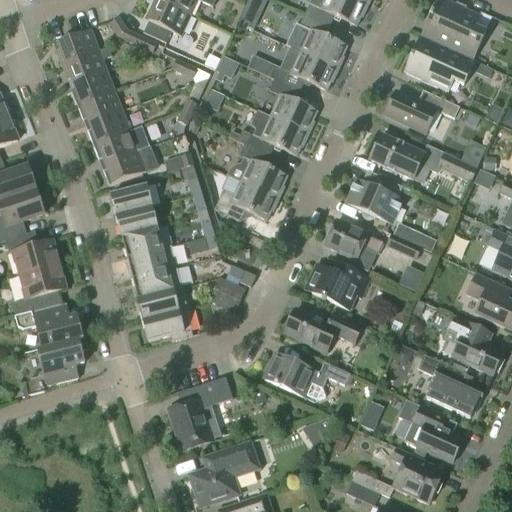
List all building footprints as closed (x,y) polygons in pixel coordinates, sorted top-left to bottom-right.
[(215,0),(158,0),(157,2),(190,17),(197,2),(212,9),(215,0)] [(250,0),(248,5),(261,11),(265,0),(250,0)] [(361,19),(367,7),(351,0),(311,0),(303,17),(329,29),(334,18),(355,28),(360,18),(361,19)] [(478,19),(438,0),(432,15),(430,14),(428,19),(430,19),(426,26),(437,31),(432,43),(472,62),(484,34),(473,29),(478,19)] [(180,39),(190,17),(157,2),(155,8),(151,6),(144,22),(147,24),(142,35),(165,46),(170,34),(180,39)] [(303,17),(300,25),(295,23),(285,46),(290,48),(289,50),(337,72),(343,60),(341,60),(346,50),(324,39),(329,29),(303,17)] [(60,68),(98,53),(90,32),(56,45),(59,51),(55,53),(60,68)] [(134,36),(130,45),(141,50),(145,41),(134,36)] [(152,55),(156,46),(145,41),(141,50),(152,55)] [(463,88),(474,64),(426,42),(421,53),(414,50),(409,61),(410,61),(404,74),(430,86),(447,94),(452,83),(463,88)] [(332,84),(337,72),(289,50),(279,71),(271,68),(266,79),(273,82),(299,94),(304,83),(326,93),(330,83),(332,84)] [(70,81),(72,86),(106,73),(98,53),(60,68),(66,82),(70,81)] [(171,71),(182,76),(186,67),(175,62),(171,71)] [(477,66),(473,74),(488,81),(492,72),(477,66)] [(186,67),(182,76),(193,81),(197,72),(186,67)] [(114,93),(106,73),(72,86),(74,91),(70,93),(76,108),(114,93)] [(278,98),(269,119),(307,137),(313,125),(311,125),(316,115),(294,105),(299,94),(273,82),(268,93),(278,98)] [(86,121),(88,126),(121,113),(114,93),(76,108),(82,123),(86,121)] [(435,113),(453,121),(458,110),(426,95),(422,93),(417,104),(395,94),(384,118),(425,136),(435,113)] [(187,102),(182,113),(190,117),(195,106),(187,102)] [(129,133),(121,113),(88,126),(90,131),(86,133),(92,148),(129,133)] [(185,128),(190,117),(182,113),(177,124),(185,128)] [(302,149),(307,137),(269,119),(256,114),(250,127),(255,132),(252,138),(241,133),(236,144),(243,147),(269,159),(274,148),(296,158),(300,148),(302,149)] [(480,121),(469,116),(465,123),(477,128),(480,121)] [(0,149),(17,143),(7,120),(0,122),(0,149)] [(195,125),(191,135),(195,137),(199,127),(195,125)] [(104,166),(137,153),(149,149),(141,128),(129,133),(92,148),(98,163),(102,161),(104,166)] [(417,154),(381,137),(369,163),(379,167),(382,169),(381,171),(396,177),(396,176),(412,183),(423,157),(417,154)] [(226,179),(239,185),(277,202),(283,190),(281,190),(286,180),(264,170),(269,159),(243,147),(238,158),(243,160),(240,166),(236,167),(229,171),(226,179)] [(145,174),(137,153),(104,166),(106,172),(102,173),(108,189),(118,185),(145,174)] [(180,159),(183,170),(192,168),(189,156),(180,159)] [(474,170),(463,165),(444,156),(438,170),(470,185),(472,182),(477,171),(474,170)] [(463,165),(474,170),(478,163),(466,157),(463,165)] [(167,175),(183,170),(180,159),(163,164),(167,175)] [(484,160),(483,173),(493,174),(494,161),(484,160)] [(1,178),(0,176),(0,204),(35,193),(27,169),(1,178)] [(184,183),(196,180),(192,169),(181,172),(184,183)] [(363,185),(362,184),(358,184),(356,186),(347,205),(362,212),(361,214),(374,220),(375,218),(386,223),(390,225),(398,207),(394,206),(396,200),(394,199),(399,188),(374,177),(368,174),(363,185)] [(189,186),(192,198),(201,196),(197,184),(189,186)] [(499,196),(511,202),(500,227),(511,232),(511,186),(505,184),(499,196)] [(272,214),(277,202),(239,185),(234,197),(223,192),(214,212),(239,224),(244,213),(266,223),(270,213),(272,214)] [(110,196),(115,218),(150,209),(145,187),(120,194),(110,196)] [(0,244),(5,243),(21,238),(17,225),(43,216),(35,193),(0,204),(0,216),(1,220),(0,220),(0,244)] [(204,208),(201,196),(192,198),(196,211),(204,208)] [(156,230),(150,209),(115,218),(121,239),(156,230)] [(336,223),(330,235),(328,233),(322,245),(325,246),(324,248),(355,263),(361,249),(377,257),(383,245),(377,242),(336,223)] [(204,238),(205,240),(213,237),(210,225),(201,228),(204,238)] [(121,239),(126,260),(161,251),(156,230),(121,239)] [(511,240),(495,232),(486,251),(499,256),(492,272),(505,278),(511,281),(511,240)] [(407,245),(420,251),(430,256),(435,245),(411,234),(407,245)] [(12,255),(19,278),(58,268),(51,243),(33,249),(29,235),(21,238),(5,243),(9,256),(12,255)] [(217,249),(213,237),(205,240),(209,252),(217,249)] [(415,262),(420,251),(391,237),(386,248),(415,262)] [(205,240),(195,243),(199,255),(209,252),(205,240)] [(131,280),(176,269),(173,255),(171,248),(161,251),(126,260),(131,280)] [(65,292),(58,268),(19,278),(25,302),(14,305),(17,318),(42,312),(38,299),(65,292)] [(243,274),(231,268),(228,276),(239,282),(243,274)] [(328,273),(315,268),(304,292),(312,296),(349,313),(355,299),(360,301),(369,280),(350,272),(342,268),(337,278),(329,282),(328,273)] [(131,280),(137,301),(182,290),(176,269),(131,280)] [(408,269),(399,287),(415,295),(424,276),(408,269)] [(255,279),(244,274),(239,285),(250,290),(255,279)] [(511,305),(507,303),(511,293),(500,287),(475,276),(465,298),(480,304),(474,317),(486,323),(510,334),(511,330),(511,305)] [(219,280),(214,292),(239,303),(245,292),(236,288),(219,280)] [(187,310),(182,290),(137,301),(142,322),(185,311),(187,310)] [(234,315),(239,303),(214,292),(209,303),(210,304),(234,315)] [(431,309),(417,303),(412,314),(426,320),(431,309)] [(35,329),(41,351),(82,341),(76,318),(68,320),(65,306),(14,319),(17,329),(23,332),(35,329)] [(192,339),(185,311),(142,322),(148,344),(169,339),(171,344),(192,339)] [(295,312),(284,336),(325,355),(333,337),(353,346),(360,330),(332,317),(327,327),(295,312)] [(502,355),(487,349),(492,337),(482,332),(454,319),(444,340),(458,346),(451,360),(491,378),(493,375),(495,374),(498,375),(504,362),(501,361),(500,359),(502,355)] [(82,342),(82,341),(41,351),(37,352),(42,374),(38,375),(35,380),(29,382),(25,388),(27,398),(44,394),(43,390),(77,382),(73,368),(83,366),(78,343),(82,342)] [(412,354),(398,348),(391,362),(405,369),(412,354)] [(325,399),(322,391),(327,380),(344,388),(345,385),(349,377),(323,365),(318,376),(275,356),(263,381),(277,388),(315,405),(317,402),(325,399)] [(460,388),(465,377),(433,362),(424,358),(417,372),(433,379),(426,393),(428,394),(425,401),(469,421),(473,414),(474,415),(482,398),(460,388)] [(349,377),(345,385),(350,387),(354,379),(349,377)] [(213,443),(212,441),(221,439),(210,408),(222,404),(231,401),(224,381),(194,391),(198,402),(167,412),(173,430),(175,430),(176,435),(178,441),(182,440),(186,452),(213,443)] [(263,392),(253,395),(257,405),(266,402),(263,392)] [(399,421),(411,426),(404,443),(451,465),(462,442),(450,436),(455,425),(415,407),(407,403),(399,421)] [(345,436),(335,432),(328,449),(337,453),(345,436)] [(260,472),(250,443),(200,460),(204,472),(188,478),(199,510),(236,498),(238,497),(233,481),(260,472)] [(391,490),(428,507),(432,497),(443,473),(396,451),(391,463),(402,468),(391,490)] [(352,483),(345,496),(373,509),(378,496),(352,483)] [(219,511),(270,511),(265,497),(239,506),(219,511)]
